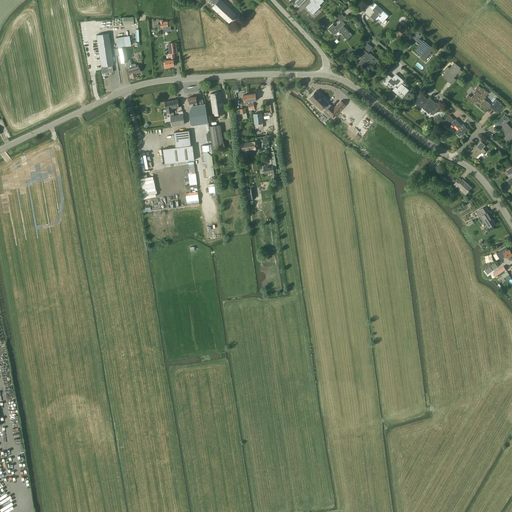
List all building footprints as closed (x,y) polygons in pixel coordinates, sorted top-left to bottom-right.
[(237,15),(226,4),(221,0),(211,0),(215,4),(212,7),(229,23),(237,15)] [(311,2),(305,8),(312,15),(321,7),(319,5),(324,1),(323,0),(310,0),(309,1),(311,2)] [(389,16),(385,12),(377,5),(372,10),(375,12),(371,16),(376,21),(378,19),(383,23),(387,17),(389,16)] [(123,25),(133,25),(133,22),(137,22),(136,17),(123,17),(123,25)] [(331,17),(322,25),(325,28),(334,19),(331,17)] [(333,35),(338,30),(347,40),(352,35),(343,26),(345,24),(342,21),(335,27),(333,24),(327,29),(333,35)] [(417,42),(418,41),(423,35),(417,30),(411,37),(417,42)] [(113,65),(110,43),(109,33),(96,35),(101,67),(102,76),(108,75),(107,75),(107,73),(109,73),(111,73),(111,72),(113,72),(112,65),(113,65)] [(422,41),(420,39),(418,41),(417,42),(419,44),(420,44),(414,51),(421,56),(420,58),(423,61),(430,53),(432,55),(436,51),(423,40),(422,41)] [(170,54),(171,60),(165,60),(166,62),(164,63),(165,68),(170,68),(170,66),(174,66),(174,61),(175,61),(174,54),(178,53),(176,42),(168,43),(169,54),(170,54)] [(367,42),(363,47),(368,52),(373,48),(367,42)] [(125,47),(118,48),(120,63),(125,62),(127,62),(125,47)] [(369,54),(364,50),(359,56),(362,59),(358,63),(365,69),(369,64),(372,67),(378,60),(370,53),(369,54)] [(131,65),(130,62),(130,59),(127,60),(127,62),(125,62),(125,63),(127,68),(127,69),(129,76),(129,75),(130,78),(135,77),(137,76),(136,75),(136,73),(140,72),(138,65),(136,66),(135,64),(134,64),(131,65)] [(447,67),(442,73),(444,74),(442,76),(446,79),(452,84),(456,80),(454,78),(458,73),(460,75),(462,72),(459,69),(460,68),(454,63),(449,68),(447,67)] [(389,77),(383,83),(387,86),(389,83),(394,88),(392,90),(394,91),(398,95),(400,92),(404,95),(406,92),(406,91),(406,90),(406,89),(404,87),(407,83),(404,81),(404,82),(401,80),(402,79),(397,75),(393,80),(389,76),(389,77)] [(468,95),(466,98),(473,104),(476,100),(481,104),(487,109),(489,107),(495,112),(497,110),(499,108),(502,104),(495,99),(490,105),(484,100),(486,97),(488,94),(489,93),(487,91),(487,92),(484,90),(485,90),(483,88),(482,89),(479,86),(478,85),(476,87),(474,90),(475,91),(473,93),(474,94),(473,96),(472,96),(471,97),(468,95)] [(309,98),(319,108),(321,110),(324,108),(326,111),(333,118),(346,105),(341,101),(334,108),(316,91),(309,98)] [(210,94),(212,108),(213,116),(225,114),(221,92),(210,94)] [(429,97),(427,99),(420,93),(413,101),(420,108),(421,107),(429,114),(430,112),(433,115),(441,106),(439,104),(438,105),(429,97)] [(249,109),(251,108),(249,94),(243,95),(245,105),(248,104),(248,109),(249,109)] [(192,103),(192,106),(203,104),(203,100),(197,101),(196,96),(188,98),(189,104),(192,103)] [(178,99),(169,101),(169,105),(172,105),(172,108),(173,108),(179,107),(178,99)] [(169,101),(164,102),(166,109),(167,113),(170,113),(173,112),(173,108),(172,108),(172,105),(169,105),(169,101)] [(193,125),(196,125),(208,123),(206,104),(203,104),(193,106),(192,106),(189,112),(191,124),(193,125)] [(173,112),(170,113),(172,126),(185,124),(183,114),(179,115),(174,116),(173,112)] [(253,114),(255,124),(255,128),(263,127),(262,113),(253,114)] [(504,115),(497,121),(499,124),(497,125),(500,128),(499,128),(506,136),(504,138),(508,142),(511,138),(511,133),(511,134),(511,133),(511,128),(507,123),(509,121),(506,117),(504,115)] [(455,119),(454,120),(452,117),(444,125),(448,128),(451,125),(453,127),(455,126),(458,129),(455,133),(459,137),(467,129),(465,127),(463,124),(462,125),(455,119)] [(209,126),(213,150),(224,148),(220,125),(209,126)] [(174,132),(176,147),(180,147),(191,145),(189,130),(174,132)] [(253,150),(260,149),(259,141),(252,142),(241,144),(242,151),(253,149),(253,150)] [(483,154),(486,151),(483,148),(485,146),(481,142),(470,152),(475,158),(481,152),(483,154)] [(180,147),(176,147),(163,149),(165,164),(195,160),(193,145),(191,145),(180,147)] [(272,166),(263,168),(265,174),(273,173),(272,166)] [(454,184),(456,186),(457,185),(466,194),(471,188),(462,180),(461,180),(459,179),(454,184)] [(485,223),(488,227),(486,228),(488,233),(495,229),(492,225),(495,224),(488,213),(489,212),(486,206),(476,212),(484,223),(485,223)] [(505,256),(506,258),(511,254),(511,253),(509,249),(503,253),(501,255),(503,258),(505,256)] [(488,274),(498,267),(495,263),(485,270),(488,274)] [(493,273),(496,278),(503,274),(499,269),(493,273)]
